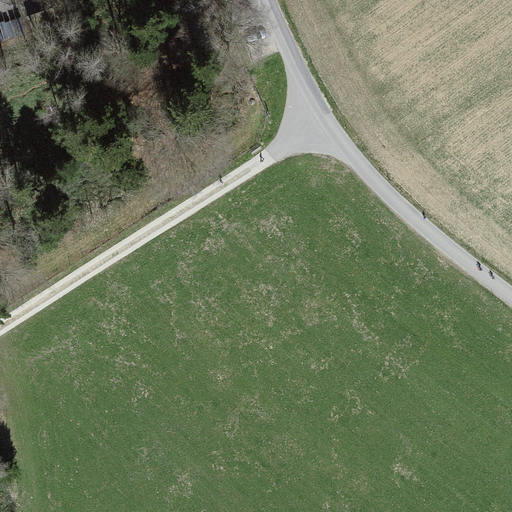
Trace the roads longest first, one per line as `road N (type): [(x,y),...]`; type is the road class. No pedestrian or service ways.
road 1 (track): [(331,119),(0,335)]
road 2 (unclassified): [(511,289),(360,156),(331,119),(270,0)]
